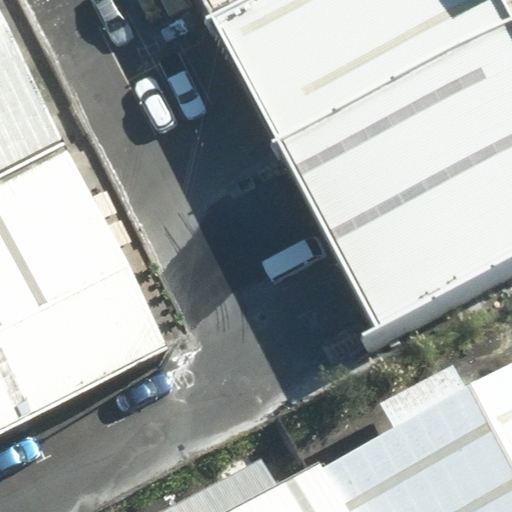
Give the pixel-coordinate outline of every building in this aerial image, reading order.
[(511,278),(511,22),(500,0),(206,0),(393,343),(511,278)] [(0,181),(56,152),(0,45),(0,181)] [(56,152),(0,181),(0,446),(166,360),(56,152)] [(511,511),(511,380),(303,493),(313,511),(511,511)] [(313,511),(303,493),(266,511),(313,511)]
